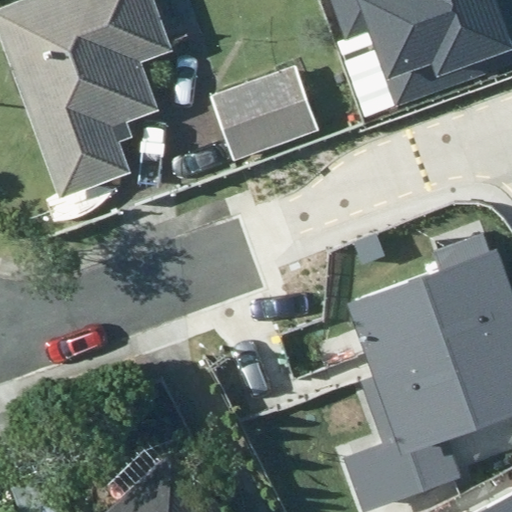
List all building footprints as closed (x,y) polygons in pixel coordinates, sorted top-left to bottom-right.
[(8,0),(0,3),(0,49),(53,199),(123,174),(114,148),(129,143),(123,126),(158,113),(141,65),(171,55),(151,0),(8,0)] [(511,15),(506,0),(327,0),(356,76),(511,16),(511,15)] [(315,135),(289,66),(204,97),(230,166),(315,135)] [(346,295),(372,369),(511,320),(511,314),(487,245),(346,295)] [(511,414),(511,320),(372,369),(396,438),(342,456),(362,511),(460,478),(446,437),(511,414)] [(212,511),(167,458),(103,511),(212,511)] [(511,511),(511,474),(440,511),(511,511)]
